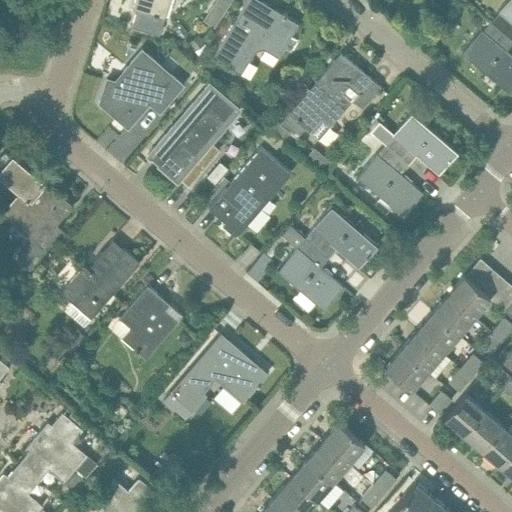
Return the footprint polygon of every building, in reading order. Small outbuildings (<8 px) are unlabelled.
[(169,0),(134,0),(133,7),(164,17),(169,0)] [(260,0),(246,0),(212,56),(240,73),(255,50),(263,48),(277,57),(283,48),(289,52),(298,39),(291,35),(298,23),(286,15),(287,13),(283,11),(282,13),(275,8),(273,11),(265,7),(267,4),(260,0)] [(459,0),(449,0),(448,2),(455,9),(462,2),(459,0)] [(511,0),(506,0),(490,20),(511,39),(511,0)] [(214,27),(222,16),(210,8),(203,19),(214,27)] [(511,55),(505,50),(511,42),(511,39),(490,20),(463,52),(509,91),(511,87),(511,55)] [(105,78),(98,101),(128,126),(145,105),(149,101),(159,110),(182,84),(170,75),(141,50),(135,58),(115,81),(105,78)] [(362,108),(380,86),(340,52),(280,121),(279,122),(294,135),(296,137),(305,127),(310,131),(322,118),(331,126),(353,100),(362,108)] [(191,83),(198,75),(192,70),(185,79),(191,83)] [(188,186),(219,149),(211,142),(239,109),(209,83),(147,155),(177,181),(180,178),(188,186)] [(370,131),(384,143),(408,164),(416,154),(438,174),(457,151),(411,112),(393,133),(379,121),(370,131)] [(272,113),(264,122),(267,124),(285,139),(288,142),(294,135),(279,122),(280,121),(272,113)] [(267,124),(259,133),(276,149),(285,139),(267,124)] [(400,173),(408,164),(384,143),(357,175),(361,179),(367,183),(403,214),(422,192),(400,173)] [(263,204),(291,173),(260,146),(208,207),(225,221),(222,224),(234,235),(237,232),(238,233),(250,220),(257,226),(270,210),(263,204)] [(0,176),(19,192),(2,212),(18,225),(18,224),(17,223),(22,218),(39,233),(18,256),(30,266),(46,248),(44,247),(61,228),(56,224),(72,205),(45,181),(44,182),(12,154),(0,168),(0,176)] [(323,154),(315,163),(324,171),(332,162),(323,154)] [(208,176),(215,183),(228,168),(220,161),(208,176)] [(361,179),(356,184),(362,189),(367,183),(361,179)] [(331,205),(304,237),(328,257),(336,248),(358,267),(377,245),(331,205)] [(328,257),(304,237),(289,224),(281,234),(296,246),(277,268),(323,308),(342,285),(320,266),(328,257)] [(60,292),(91,318),(139,262),(113,239),(88,268),(83,263),(79,268),(80,269),(60,292)] [(257,276),(267,254),(258,250),(249,272),(257,276)] [(490,266),(480,257),(465,275),(475,283),(490,266)] [(500,275),(490,266),(475,283),(485,292),(500,275)] [(491,297),(485,292),(475,283),(465,275),(464,273),(447,293),(474,316),(490,297),(491,297)] [(491,297),(490,297),(494,300),(509,283),(500,275),(485,292),(491,297)] [(504,309),(505,309),(511,300),(511,285),(509,283),(494,300),(504,309)] [(169,303),(147,284),(119,317),(130,326),(121,336),(145,357),(178,319),(164,308),(169,303)] [(474,316),(447,293),(431,311),(458,334),(474,316)] [(458,334),(431,311),(416,329),(442,352),(458,334)] [(511,323),(503,316),(491,330),(502,340),(511,327),(511,323)] [(442,352),(416,329),(400,347),(427,370),(442,352)] [(502,340),(491,330),(479,345),(489,354),(502,340)] [(179,336),(180,343),(185,347),(192,339),(184,331),(179,336)] [(170,391),(162,400),(174,409),(181,401),(192,411),(206,394),(203,392),(215,378),(243,401),(257,385),(258,386),(260,384),(259,383),(268,372),(221,332),(170,391)] [(427,370),(400,347),(384,366),(410,389),(427,370)] [(511,369),(511,353),(507,350),(500,359),(511,369)] [(472,352),(460,367),(470,376),(483,362),(472,352)] [(0,383),(2,382),(0,380),(0,376),(9,366),(0,358),(0,383)] [(511,377),(495,364),(488,373),(503,386),(511,377)] [(470,376),(460,367),(448,381),(458,390),(470,376)] [(511,377),(503,386),(511,393),(511,377)] [(441,389),(428,404),(439,413),(451,399),(441,389)] [(463,433),(483,409),(465,393),(444,417),(463,433)] [(481,449),(502,424),(483,409),(463,433),(481,449)] [(47,421),(36,434),(75,467),(86,453),(72,441),(82,428),(62,411),(51,424),(47,421)] [(338,420),(322,439),(348,461),(364,443),(338,420)] [(499,464),(511,449),(511,433),(502,424),(481,449),(499,464)] [(63,481),(75,467),(36,434),(24,448),(28,451),(18,462),(38,480),(48,468),(63,481)] [(333,479),(348,461),(322,439),(306,457),(333,479)] [(511,475),(511,449),(499,464),(511,475)] [(317,498),(333,479),(306,457),(291,475),(317,498)] [(0,476),(0,492),(23,511),(36,511),(42,505),(28,492),(38,480),(18,462),(7,475),(4,472),(0,476)] [(384,492),(396,478),(385,469),(373,482),(384,492)] [(291,475),(275,493),(296,511),(304,511),(317,498),(291,475)] [(102,490),(127,511),(150,511),(152,510),(149,507),(159,494),(139,477),(128,489),(113,477),(102,490)] [(418,511),(433,496),(425,489),(426,488),(419,482),(418,483),(415,480),(387,511),(418,511)] [(371,506),(384,492),(373,482),(360,497),(371,506)] [(99,511),(127,511),(102,490),(90,504),(99,511)] [(23,511),(0,492),(0,511),(23,511)] [(296,511),(275,493),(259,511),(296,511)] [(448,511),(450,510),(443,504),(443,503),(436,497),(435,498),(433,496),(418,511),(448,511)]
